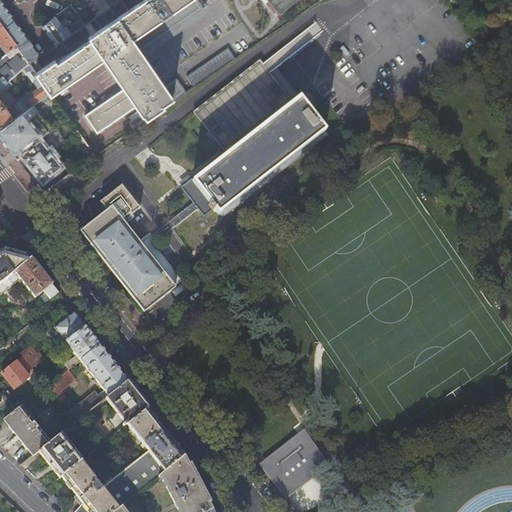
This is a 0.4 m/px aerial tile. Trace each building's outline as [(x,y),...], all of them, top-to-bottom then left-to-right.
[(0,0),(0,24),(15,46),(26,38),(0,0)] [(54,61),(35,74),(50,93),(50,95),(76,77),(102,59),(124,89),(85,116),(97,134),(136,107),(142,116),(143,115),(146,119),(174,99),(175,101),(186,93),(176,79),(165,87),(143,55),(205,12),(197,0),(268,0),(281,14),(298,0),(120,0),(95,18),(102,28),(88,38),(90,41),(64,58),(56,64),(54,61)] [(120,0),(81,0),(95,18),(120,0)] [(71,6),(41,27),(54,46),(84,25),(80,18),(71,6)] [(0,46),(6,54),(15,46),(0,24),(0,46)] [(26,38),(15,46),(28,63),(39,56),(26,38)] [(231,44),(195,68),(203,81),(239,57),(231,44)] [(0,58),(0,88),(8,82),(22,69),(28,64),(28,63),(15,46),(6,54),(0,58)] [(237,144),(240,147),(289,109),(286,105),(294,99),(263,60),(211,101),(197,111),(228,151),(237,144)] [(8,82),(0,88),(0,127),(50,93),(35,74),(28,64),(22,69),(37,89),(13,105),(14,106),(7,111),(0,101),(0,96),(12,86),(8,82)] [(50,93),(0,127),(0,139),(9,150),(40,125),(37,122),(45,116),(55,128),(47,135),(50,138),(45,142),(48,147),(53,148),(76,130),(50,95),(50,93)] [(218,216),(219,215),(222,219),(326,138),(323,134),(324,133),(299,101),(289,109),(240,147),(194,184),(192,181),(181,190),(192,205),(198,212),(203,219),(214,211),(218,216)] [(40,140),(22,155),(42,182),(61,167),(54,158),(55,157),(55,154),(52,150),(48,148),(47,149),(40,140)] [(107,213),(80,234),(103,263),(120,284),(144,315),(175,290),(140,246),(121,222),(130,216),(131,217),(140,211),(121,187),(100,204),(107,213)] [(140,246),(175,290),(183,283),(154,247),(198,212),(192,205),(140,246)] [(0,283),(28,261),(28,260),(27,260),(23,263),(19,258),(0,252),(0,283)] [(48,300),(55,295),(28,261),(0,283),(0,294),(16,281),(31,300),(42,292),(48,300)] [(20,307),(14,312),(19,317),(25,312),(20,307)] [(86,327),(74,313),(54,329),(65,343),(86,327)] [(77,364),(80,362),(101,346),(86,327),(65,343),(78,359),(76,362),(77,364)] [(95,395),(69,415),(75,423),(106,399),(129,381),(101,346),(80,362),(104,392),(97,398),(95,395)] [(21,354),(24,357),(29,364),(32,369),(42,361),(31,347),(21,354)] [(29,364),(24,357),(2,374),(14,390),(36,373),(35,372),(32,369),(29,364)] [(76,381),(68,371),(62,376),(70,386),(76,381)] [(59,378),(47,388),(63,408),(69,403),(61,393),(67,388),(59,378)] [(129,381),(106,399),(117,413),(108,421),(117,433),(127,425),(150,407),(129,381)] [(17,411),(9,402),(0,408),(0,415),(4,421),(4,420),(17,411)] [(22,407),(17,411),(4,420),(34,456),(39,452),(51,443),(41,430),(47,425),(43,420),(37,425),(35,423),(41,418),(38,414),(32,419),(22,407)] [(167,430),(150,407),(127,425),(149,452),(121,474),(137,494),(159,477),(185,456),(183,454),(174,443),(175,442),(175,441),(174,440),(170,434),(167,430)] [(259,467),(286,502),(330,468),(306,429),(259,467)] [(62,434),(51,443),(39,452),(60,478),(62,477),(82,461),(83,460),(62,434)] [(185,456),(159,477),(164,483),(178,511),(210,511),(213,511),(210,504),(209,503),(208,500),(205,494),(189,465),(185,456)] [(137,494),(121,474),(103,488),(82,461),(62,477),(83,504),(75,511),(114,511),(122,506),(137,494)] [(191,464),(189,465),(205,494),(208,500),(209,503),(210,504),(212,503),(191,464)]
